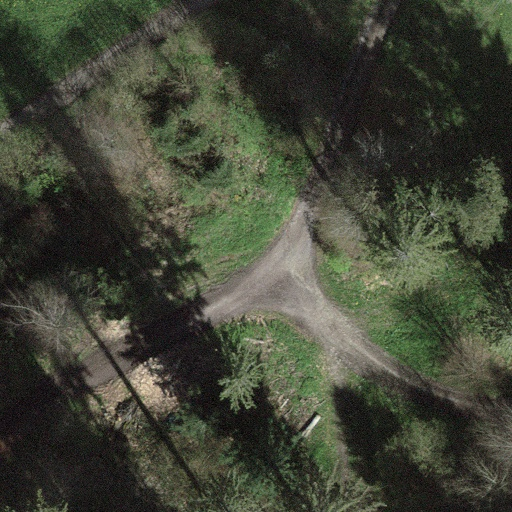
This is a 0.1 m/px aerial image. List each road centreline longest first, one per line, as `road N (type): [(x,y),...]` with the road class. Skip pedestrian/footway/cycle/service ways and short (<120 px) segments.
road 1 (track): [(278,261),(0,457)]
road 2 (track): [(394,0),(278,261)]
road 3 (track): [(173,0),(0,128)]
